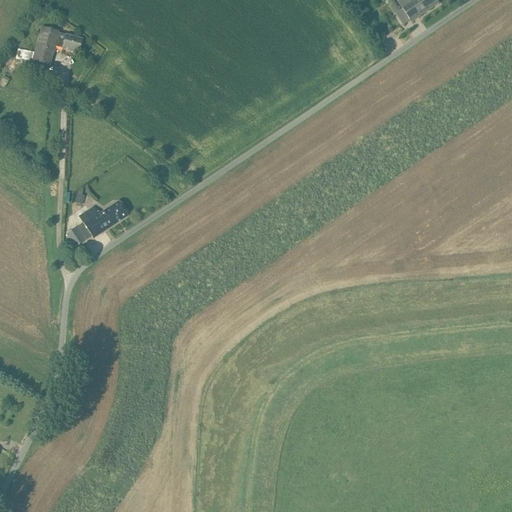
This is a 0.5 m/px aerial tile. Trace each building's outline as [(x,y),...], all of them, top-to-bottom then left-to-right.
[(439,4),(436,0),(416,0),(414,2),(412,0),(407,0),(400,5),(403,10),(401,11),(393,0),(391,0),(388,2),(404,26),(411,21),(412,23),(439,4)] [(82,40),(41,29),(35,54),(18,49),(16,58),(33,62),(31,70),(47,75),(55,44),(63,46),(62,49),(78,54),(82,40)] [(62,95),(50,89),(45,99),(57,105),(62,95)] [(78,193),(75,202),(82,205),(85,196),(78,193)] [(128,216),(119,202),(99,215),(94,207),(78,217),(93,239),(128,216)] [(84,242),(75,229),(66,235),(75,248),(84,242)]
